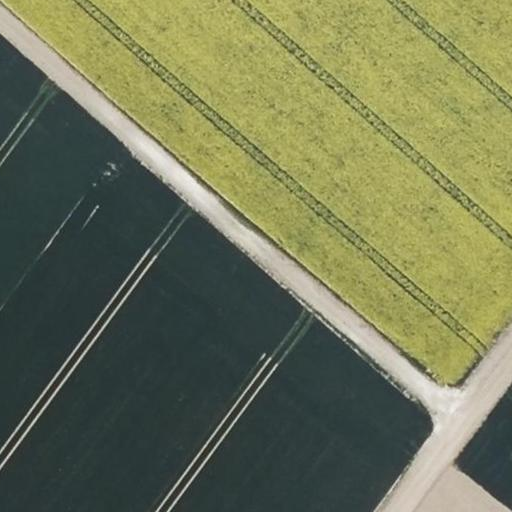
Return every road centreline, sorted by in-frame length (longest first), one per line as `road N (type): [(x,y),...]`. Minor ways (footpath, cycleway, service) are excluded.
road 1 (track): [(0,11),(461,420)]
road 2 (track): [(511,353),(394,511)]
